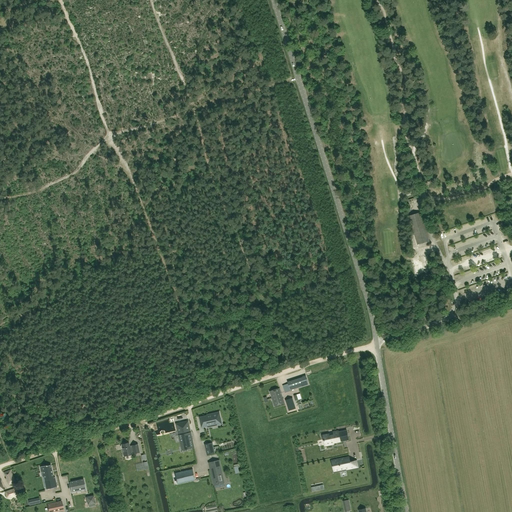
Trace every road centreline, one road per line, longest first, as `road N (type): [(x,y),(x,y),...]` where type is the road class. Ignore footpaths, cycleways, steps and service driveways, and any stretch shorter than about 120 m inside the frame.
road 1 (track): [(0,466),(376,342)]
road 2 (unclassified): [(376,342),(274,0)]
road 3 (unclassified): [(376,342),(511,300)]
